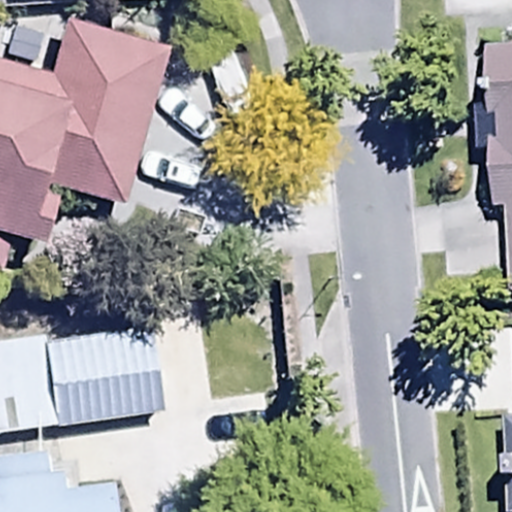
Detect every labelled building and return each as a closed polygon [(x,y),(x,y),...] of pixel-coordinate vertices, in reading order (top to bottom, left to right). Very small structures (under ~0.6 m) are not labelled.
[(112,210),(158,55),(57,25),(40,82),(0,70),(0,245),(28,253),(47,191),(112,210)] [(511,49),(485,50),(492,209),(507,209),(510,296),(511,296),(511,49)] [(36,346),(46,431),(154,418),(144,333),(36,346)] [(0,437),(46,431),(36,346),(35,338),(0,341),(0,437)] [(511,511),(511,416),(501,417),(505,511),(511,511)] [(0,511),(100,511),(99,493),(55,497),(53,463),(0,466),(0,511)]
